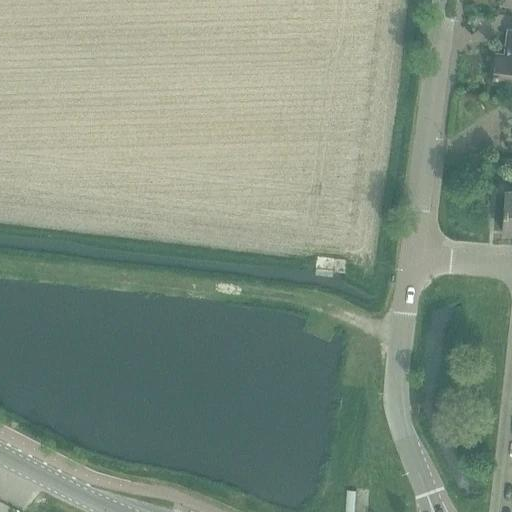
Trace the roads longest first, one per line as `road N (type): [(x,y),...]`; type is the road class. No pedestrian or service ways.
road 1 (residential): [(408,260),(443,0)]
road 2 (residential): [(428,498),(394,396),(408,260)]
road 3 (secondary): [(114,511),(0,454)]
